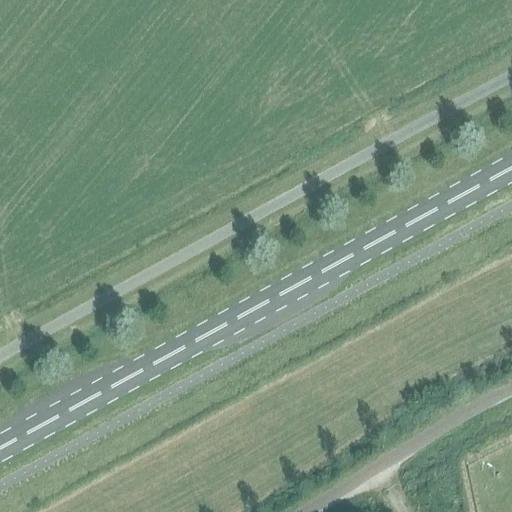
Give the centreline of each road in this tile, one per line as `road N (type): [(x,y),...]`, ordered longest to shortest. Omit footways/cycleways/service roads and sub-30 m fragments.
road 1 (unclassified): [(0,357),(511,79)]
road 2 (secondary): [(0,447),(511,170)]
road 3 (unclassified): [(308,511),(430,433),(511,395)]
